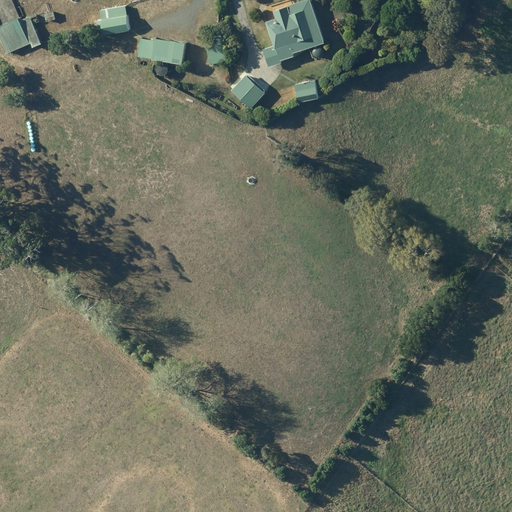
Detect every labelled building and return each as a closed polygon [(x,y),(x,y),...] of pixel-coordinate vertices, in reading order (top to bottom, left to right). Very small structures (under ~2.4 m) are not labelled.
[(275,45),(263,49),(270,69),(296,60),(294,56),(304,52),(307,60),(319,56),(317,50),(326,46),(310,1),(277,13),(280,19),(267,24),(275,45)] [(128,7),(101,11),(103,19),(99,19),(100,25),(103,25),(105,38),(132,33),(128,7)] [(54,11),(44,13),(47,25),(56,22),(54,11)] [(31,15),(0,28),(0,35),(8,56),(31,46),(33,51),(44,46),(31,15)] [(218,28),(210,30),(215,47),(207,49),(212,66),(228,61),(218,28)] [(188,44),(142,39),(140,60),(186,66),(188,44)] [(246,76),(231,92),(252,110),(266,94),(246,76)] [(296,85),(299,104),(320,100),(316,81),(296,85)]
